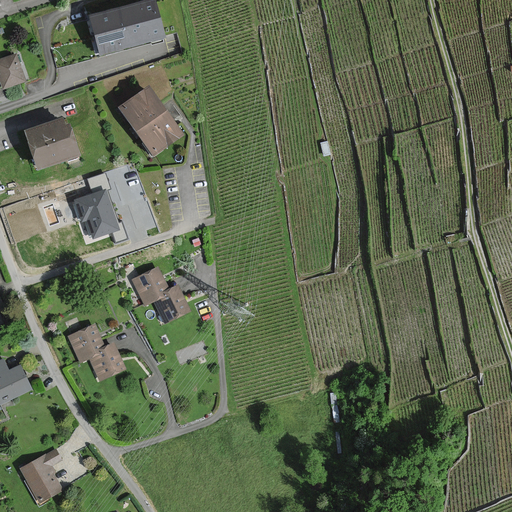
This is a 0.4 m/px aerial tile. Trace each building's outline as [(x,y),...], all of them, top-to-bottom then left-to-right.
[(163,38),(152,0),(149,0),(91,15),(101,54),(163,38)] [(16,55),(0,60),(0,73),(5,87),(25,80),(16,55)] [(151,88),(121,108),(153,155),(183,134),(151,88)] [(27,131),(40,169),(81,154),(71,124),(66,125),(64,118),(27,131)] [(94,237),(119,230),(106,190),(76,200),(83,221),(88,219),(94,237)] [(133,279),(145,303),(151,299),(171,289),(159,265),(133,279)] [(178,286),(171,289),(151,299),(164,324),(191,311),(178,286)] [(68,337),(80,361),(87,357),(107,347),(95,323),(68,337)] [(127,369),(114,344),(107,347),(87,357),(100,382),(127,369)] [(11,370),(6,360),(0,362),(0,402),(1,405),(34,390),(23,365),(11,370)] [(65,461),(59,450),(23,468),(41,503),(66,490),(54,467),(65,461)]
